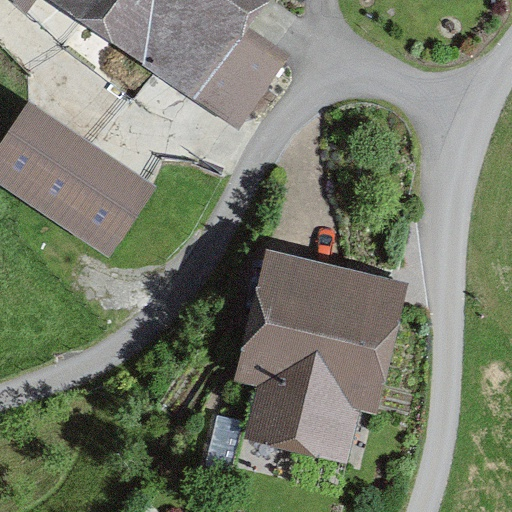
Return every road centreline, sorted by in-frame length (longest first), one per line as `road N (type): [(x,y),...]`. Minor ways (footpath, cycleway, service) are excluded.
road 1 (unclassified): [(415,511),(436,420),(434,246),(459,120),(511,57)]
road 2 (track): [(216,218),(0,12)]
